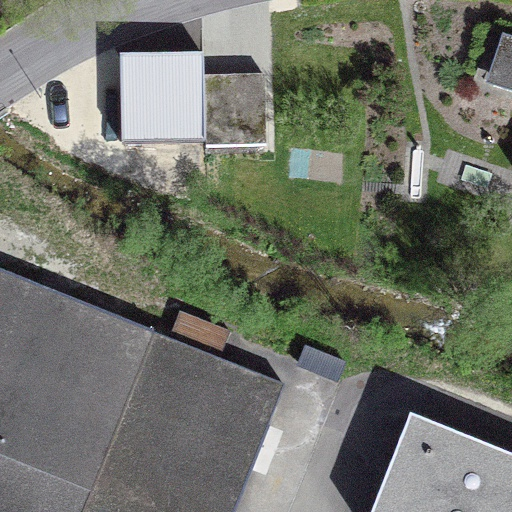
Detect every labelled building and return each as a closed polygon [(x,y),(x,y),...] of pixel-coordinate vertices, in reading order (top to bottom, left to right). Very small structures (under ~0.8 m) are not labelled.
[(511,38),(503,36),(486,89),(511,96),(511,38)] [(204,56),(119,57),(121,146),(206,144),(204,75),(204,56)] [(272,74),(204,75),(206,144),(206,154),(274,152),(272,74)] [(235,511),(286,385),(0,272),(0,511),(235,511)] [(221,354),(230,333),(180,311),(170,333),(221,354)] [(511,511),(511,460),(410,421),(374,511),(511,511)]
